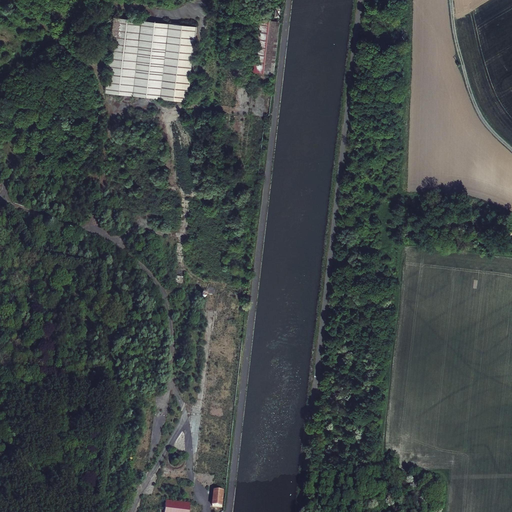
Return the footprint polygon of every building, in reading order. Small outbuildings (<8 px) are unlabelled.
[(170,23),(115,16),(106,92),(161,98),(170,23)] [(281,20),(261,18),(255,71),(275,73),(281,20)] [(197,26),(170,23),(161,98),(189,101),(195,42),(197,26)] [(235,105),(238,58),(225,57),(222,105),(235,105)] [(252,117),(245,181),(258,182),(264,118),(252,117)] [(182,172),(182,182),(193,183),(193,173),(182,172)] [(174,283),(182,284),(183,277),(174,276),(174,283)] [(213,339),(207,400),(236,403),(242,342),(213,339)] [(139,409),(136,460),(150,461),(153,410),(139,409)] [(227,476),(233,420),(202,416),(199,453),(200,453),(198,473),(227,476)] [(221,493),(214,492),(213,507),(222,508),(224,493),(221,493)] [(139,511),(150,511),(152,497),(141,496),(139,511)] [(188,511),(190,503),(166,500),(164,511),(188,511)]
